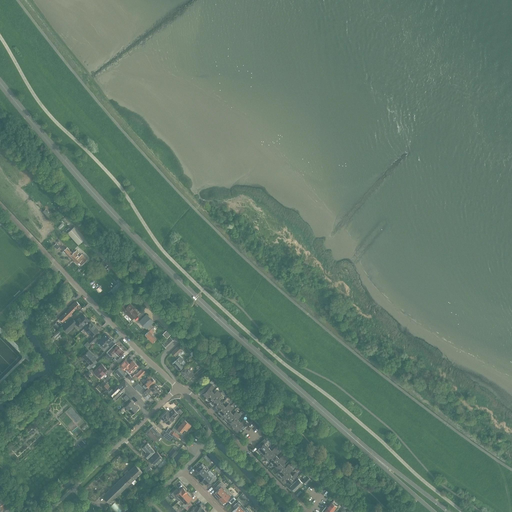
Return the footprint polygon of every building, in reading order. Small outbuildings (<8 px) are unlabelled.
[(86,238),(75,226),(68,233),(79,245),(86,238)] [(80,257),(77,254),(79,252),(77,250),(75,252),(75,251),(73,253),(67,247),(65,250),(77,263),(79,262),(81,265),(87,259),(82,254),(80,257)] [(65,305),(71,300),(67,297),(62,302),(60,300),(53,307),(59,313),(66,306),(65,305)] [(72,312),(76,308),(78,309),(81,306),(76,301),(69,307),(70,308),(59,318),(63,321),(67,318),(71,314),(73,312),(72,312)] [(131,319),(138,314),(132,308),(133,307),(130,304),(127,306),(125,304),(119,308),(122,312),(123,311),(131,319)] [(86,324),(89,321),(83,314),(75,321),(71,318),(69,320),(62,326),(67,332),(77,324),(81,328),(83,326),(85,328),(88,326),(86,324)] [(154,322),(146,314),(139,320),(147,328),(154,322)] [(98,331),(91,322),(89,321),(86,324),(88,326),(85,328),(84,329),(92,337),(98,331)] [(53,334),(46,326),(42,329),(49,337),(53,334)] [(156,339),(151,334),(154,331),(151,329),(145,335),(152,342),(156,339)] [(112,340),(106,335),(99,342),(104,348),(103,349),(105,352),(109,347),(107,345),(112,340)] [(166,348),(173,341),(170,338),(163,344),(166,348)] [(124,352),(117,345),(114,348),(113,347),(107,353),(111,357),(115,353),(119,356),(120,355),(124,352)] [(175,356),(182,349),(178,345),(171,352),(175,356)] [(96,359),(89,351),(83,356),(90,364),(86,367),(89,370),(97,362),(95,359),(96,359)] [(183,366),(180,362),(182,360),(179,357),(172,364),(178,370),(183,366)] [(130,373),(137,366),(132,360),(129,364),(125,359),(119,365),(125,370),(124,369),(125,368),(130,373)] [(108,376),(113,371),(110,368),(107,371),(101,364),(94,372),(100,379),(105,374),(108,376)] [(193,375),(186,367),(180,373),(187,380),(193,375)] [(126,375),(119,368),(115,372),(122,379),(126,375)] [(198,377),(205,370),(203,368),(196,375),(198,377)] [(139,378),(146,372),(143,369),(133,378),(136,381),(138,378),(139,378)] [(153,385),(155,383),(149,376),(146,379),(148,381),(144,384),(144,385),(142,387),(145,390),(147,388),(148,389),(150,388),(153,385)] [(110,386),(107,383),(106,383),(104,381),(100,385),(106,390),(110,386)] [(140,396),(125,381),(110,395),(115,400),(124,391),(134,402),(140,396)] [(142,388),(137,383),(134,386),(138,392),(142,388)] [(161,392),(155,384),(153,386),(153,385),(150,388),(150,389),(156,396),(161,392)] [(206,398),(213,391),(211,390),(214,387),(212,385),(202,394),(206,398)] [(150,397),(148,394),(145,391),(142,394),(145,397),(144,398),(146,401),(150,397)] [(210,402),(220,393),(217,391),(214,393),(213,391),(206,398),(210,402)] [(220,404),(218,402),(221,400),(219,398),(222,395),(220,393),(210,402),(214,406),(216,408),(220,404)] [(138,409),(131,402),(125,407),(132,414),(138,409)] [(221,416),(231,406),(229,404),(225,407),(224,405),(222,407),(220,404),(216,408),(218,410),(217,411),(221,416)] [(225,419),(231,413),(230,412),(233,409),(231,406),(221,416),(225,419)] [(174,418),(178,414),(173,408),(169,412),(167,411),(161,417),(162,417),(161,418),(167,424),(168,424),(175,418),(174,418)] [(229,423),(238,414),(236,412),(233,415),(231,413),(225,419),(229,423)] [(233,427),(239,421),(237,419),(240,416),(238,414),(229,423),(233,427)] [(236,431),(240,427),(242,429),(247,425),(245,423),(246,422),(244,419),(240,423),(239,421),(233,427),(236,431)] [(186,432),(191,426),(184,420),(182,423),(182,424),(178,430),(182,433),(184,430),(186,432)] [(161,434),(152,426),(146,433),(154,441),(161,434)] [(181,443),(173,437),(172,437),(166,432),(163,436),(170,441),(168,442),(177,449),(181,443)] [(270,449),(265,444),(267,442),(264,439),(259,444),(261,446),(258,449),(263,455),(270,449)] [(155,466),(163,458),(157,452),(154,456),(152,454),(154,452),(147,444),(143,448),(146,452),(145,453),(146,454),(145,455),(148,458),(149,457),(150,459),(149,460),(155,466)] [(277,450),(275,448),(272,451),(270,449),(263,455),(267,459),(277,450)] [(174,449),(169,455),(172,458),(177,451),(174,449)] [(271,463),(277,457),(276,455),(279,452),(277,450),(267,459),(271,463)] [(275,467),(284,458),(286,456),(284,453),(282,455),(282,456),(279,459),(277,457),(271,463),(275,467)] [(279,471),(283,467),(285,465),(283,463),(286,460),(284,458),(275,467),(279,471)] [(207,472),(203,468),(205,466),(202,464),(196,470),(198,473),(196,475),(198,477),(200,480),(207,472)] [(151,470),(152,469),(148,465),(144,470),(149,475),(152,472),(151,470)] [(280,476),(290,467),(288,465),(285,468),(283,467),(279,471),(277,473),(280,476)] [(132,482),(135,479),(142,472),(136,466),(129,472),(127,471),(124,474),(126,475),(100,500),(106,507),(132,482)] [(284,480),(291,474),(289,472),(292,469),(290,467),(280,476),(284,480)] [(211,483),(216,478),(213,475),(212,477),(207,472),(200,480),(202,482),(205,484),(208,481),(211,483)] [(288,484),(298,475),(295,473),(292,476),(291,474),(284,480),(288,484)] [(305,484),(310,479),(308,476),(302,482),(305,484)] [(294,491),(302,483),(297,478),(295,479),(296,480),(290,487),(294,491)] [(218,498),(227,489),(220,482),(215,488),(217,490),(214,493),(218,498)] [(178,501),(187,492),(183,487),(179,491),(177,488),(171,494),(178,501)] [(229,502),(234,496),(227,489),(218,498),(223,503),(226,499),(229,502)] [(190,503),(188,500),(192,497),(187,492),(178,501),(180,499),(184,503),(182,505),(185,508),(190,503)] [(241,511),(244,510),(239,505),(241,504),(239,501),(233,506),(235,509),(231,511),(241,511)] [(332,511),(333,511),(337,506),(332,502),(324,511),(332,511)] [(120,511),(122,511),(115,503),(111,507),(115,511),(120,511)]
